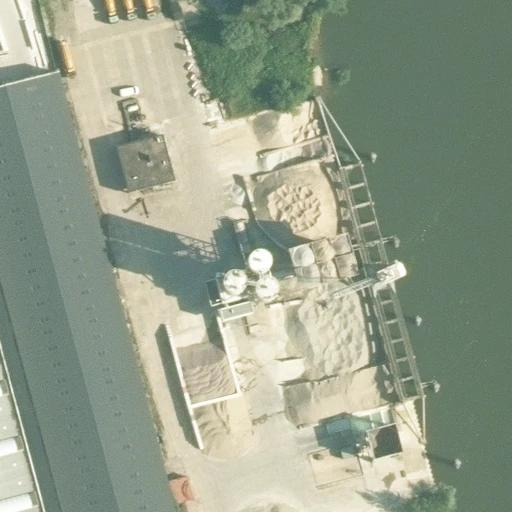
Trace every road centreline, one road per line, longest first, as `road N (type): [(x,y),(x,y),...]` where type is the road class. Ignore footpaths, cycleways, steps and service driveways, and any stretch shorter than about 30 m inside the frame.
road 1 (unknown): [(122,247),(83,131),(75,79),(82,54),(104,36),(130,37),(180,132)]
road 2 (unknown): [(205,511),(122,247)]
road 3 (unknown): [(180,132),(196,170),(187,204),(122,247)]
road 4 (unknown): [(252,511),(265,445),(245,365)]
